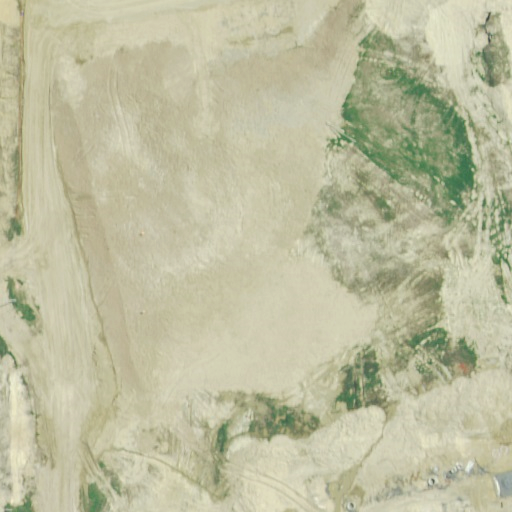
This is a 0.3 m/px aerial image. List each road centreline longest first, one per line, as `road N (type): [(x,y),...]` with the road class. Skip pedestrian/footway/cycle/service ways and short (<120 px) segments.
road 1 (residential): [(385,511),(258,0)]
road 2 (residential): [(348,0),(471,497)]
road 3 (residential): [(33,47),(100,304)]
road 4 (residential): [(100,304),(159,511)]
